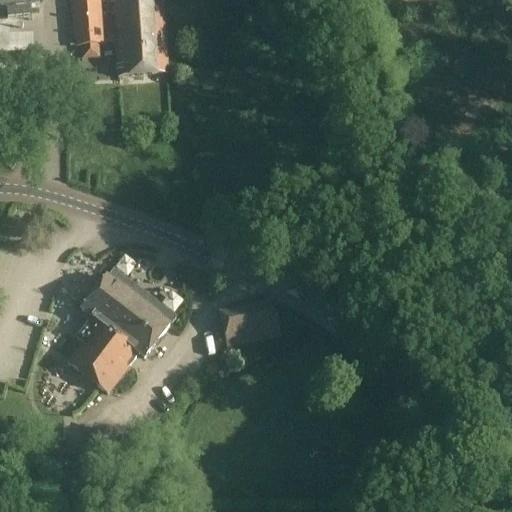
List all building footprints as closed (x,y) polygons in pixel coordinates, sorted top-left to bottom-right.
[(104,43),(101,7),(100,0),(70,0),(74,49),(104,47),(104,43)] [(112,6),(114,43),(116,79),(167,75),(162,2),(112,6)] [(114,43),(112,6),(101,7),(104,43),(114,43)] [(30,8),(5,10),(6,20),(31,17),(30,8)] [(105,279),(80,311),(90,319),(96,324),(139,356),(143,360),(168,327),(175,319),(113,271),(107,280),(105,279)] [(272,304),(218,315),(226,351),(279,339),(272,304)] [(81,344),(65,364),(107,397),(139,356),(96,324),(90,319),(74,339),(81,344)] [(23,353),(29,333),(17,330),(11,350),(23,353)] [(93,427),(82,463),(107,471),(117,434),(93,427)] [(154,447),(123,438),(113,472),(144,481),(154,447)] [(91,486),(56,474),(51,488),(86,501),(91,486)]
